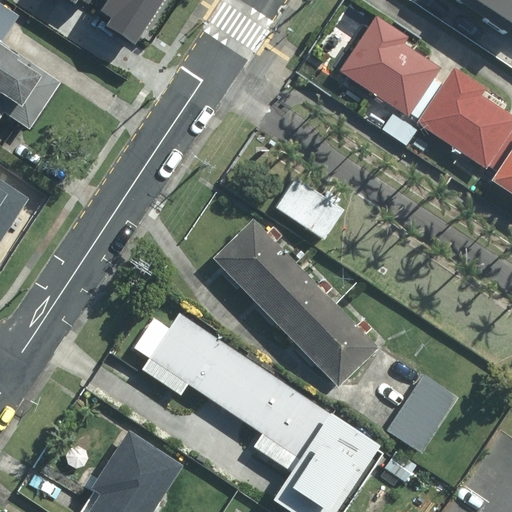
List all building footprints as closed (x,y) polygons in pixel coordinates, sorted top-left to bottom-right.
[(108,0),(102,10),(112,17),(107,26),(135,44),(163,0),(108,0)] [(511,0),(461,0),(511,31),(511,0)] [(0,123),(1,124),(8,115),(33,132),(63,87),(2,45),(21,17),(0,2),(0,123)] [(400,112),(425,76),(430,68),(394,44),(398,37),(368,16),(332,69),(398,115),(400,112)] [(425,76),(400,112),(410,119),(408,121),(475,167),(502,129),(507,120),(471,95),(475,88),(445,68),(435,82),(425,76)] [(502,129),(475,167),(482,172),(477,178),(511,202),(511,131),(510,130),(509,133),(502,129)] [(0,229),(29,186),(0,165),(0,229)] [(289,182),(271,209),(318,240),(336,213),(331,209),(336,202),(322,192),(317,200),(289,182)] [(204,257),(240,295),(283,258),(266,240),(274,234),(266,226),(258,233),(244,218),(204,257)] [(308,285),(283,258),(240,295),(282,339),(324,302),(316,294),(324,287),(316,277),(308,285)] [(346,325),(324,302),(282,339),(326,384),(366,346),(355,334),(362,327),(354,318),(346,325)] [(149,351),(220,397),(249,353),(179,306),(149,351)] [(330,406),(249,353),(220,397),(301,450),(330,406)] [(417,375),(380,430),(414,452),(450,397),(417,375)] [(340,412),(330,406),(301,450),(270,496),(294,511),(331,511),(378,442),(338,415),(340,412)] [(88,492),(75,511),(138,511),(139,511),(140,511),(146,511),(150,506),(147,504),(172,466),(119,431),(81,488),(88,492)]
